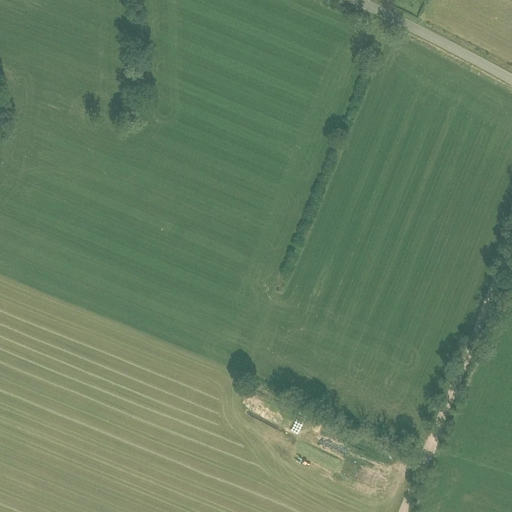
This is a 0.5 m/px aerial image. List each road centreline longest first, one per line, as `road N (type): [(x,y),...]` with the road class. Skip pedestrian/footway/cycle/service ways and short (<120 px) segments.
road 1 (track): [(403,511),(511,238)]
road 2 (unclassified): [(511,84),(340,0)]
